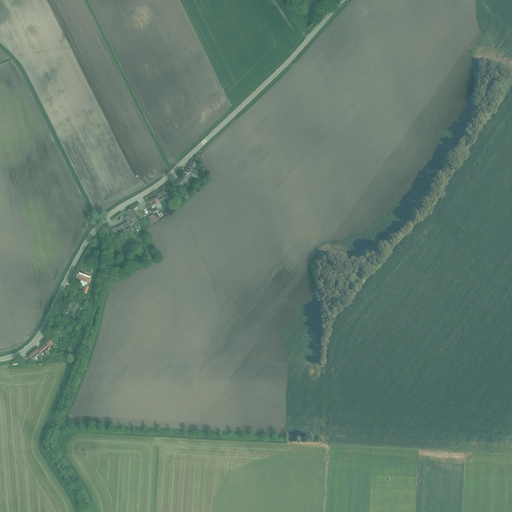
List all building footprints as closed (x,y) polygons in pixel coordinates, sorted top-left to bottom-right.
[(190,176),(192,173),(198,176),(200,171),(195,168),(197,165),(191,161),(185,172),(190,176)] [(187,181),(183,176),(177,182),(181,187),(187,181)] [(149,201),(152,207),(160,203),(159,202),(168,197),(164,191),(156,196),(156,197),(149,201)] [(126,220),(128,222),(122,225),(115,229),(117,232),(118,235),(125,231),(124,229),(130,226),(133,224),(138,231),(142,229),(138,221),(136,218),(135,218),(131,210),(126,212),(129,218),(126,220)] [(157,221),(154,215),(148,218),(152,224),(157,221)] [(76,279),(81,281),(80,283),(82,287),(85,288),(83,293),(87,294),(89,288),(89,284),(91,278),(78,273),(76,279)] [(28,356),(32,361),(38,355),(40,358),(42,356),(51,349),(51,351),(55,348),(53,345),(53,344),(49,339),(45,343),(46,343),(37,350),(37,349),(28,356)]
